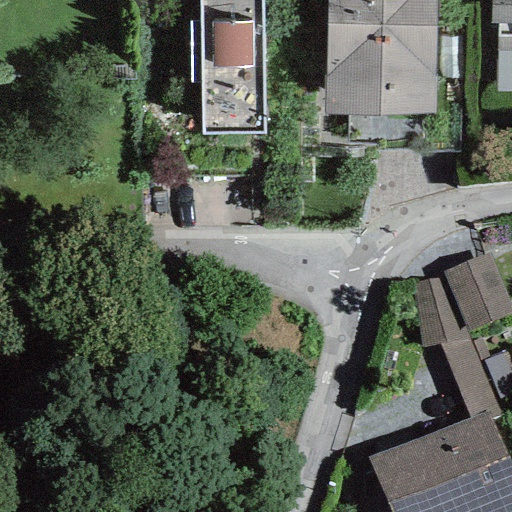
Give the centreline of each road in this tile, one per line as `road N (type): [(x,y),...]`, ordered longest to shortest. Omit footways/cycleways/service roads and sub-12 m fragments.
road 1 (residential): [(377,260),(0,251)]
road 2 (residential): [(377,260),(298,511)]
road 3 (residential): [(511,224),(377,260)]
